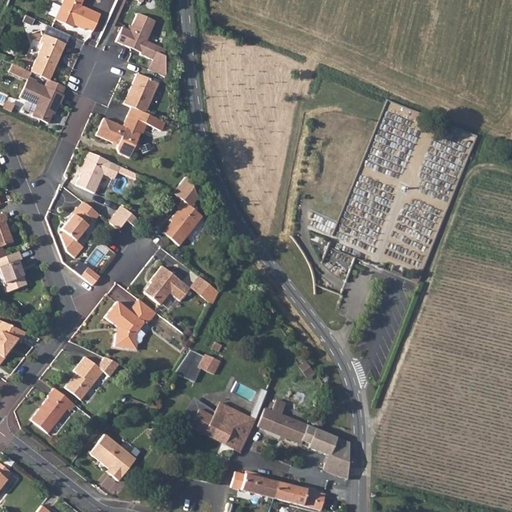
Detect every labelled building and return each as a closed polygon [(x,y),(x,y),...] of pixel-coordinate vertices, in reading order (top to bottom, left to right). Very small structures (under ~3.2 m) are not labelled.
[(61,0),(54,18),(73,26),(74,24),(85,29),(86,26),(94,29),(101,12),(80,4),(82,0),(61,0)] [(129,29),(122,25),(115,40),(129,47),(130,43),(141,48),(140,52),(139,53),(153,59),(149,68),(165,76),(164,54),(159,52),(161,47),(146,40),(154,20),(137,12),(129,29)] [(70,33),(48,24),(44,34),(64,43),(65,43),(70,33)] [(47,78),(49,79),(64,43),(44,34),(43,34),(40,41),(43,42),(31,71),(47,78)] [(129,47),(140,52),(141,48),(130,43),(129,47)] [(25,69),(12,63),(9,71),(22,77),(22,76),(25,69)] [(31,71),(25,69),(22,76),(27,78),(31,71)] [(136,71),(122,102),(131,106),(144,112),(158,81),(136,71)] [(27,78),(19,96),(35,104),(31,114),(49,122),(55,108),(56,109),(60,101),(61,101),(64,94),(61,93),(64,86),(50,80),(47,86),(44,85),(27,78)] [(139,132),(142,131),(146,122),(162,129),(165,121),(144,112),(131,106),(128,114),(123,125),(103,116),(95,133),(112,141),(109,147),(112,153),(123,158),(126,152),(135,147),(131,140),(137,138),(139,132)] [(107,159),(88,151),(82,164),(82,168),(75,182),(93,191),(107,159)] [(174,217),(162,231),(179,244),(202,215),(190,205),(196,197),(189,179),(185,176),(172,191),(183,200),(177,206),(179,207),(172,215),(174,217)] [(71,212),(59,227),(73,238),(85,222),(83,221),(88,215),(75,204),(70,211),(71,212)] [(121,205),(108,220),(118,228),(126,218),(131,222),(136,216),(121,205)] [(0,212),(0,244),(12,240),(4,219),(6,218),(3,211),(0,212)] [(17,259),(21,258),(18,250),(0,256),(0,272),(7,290),(26,282),(17,259)] [(150,282),(142,292),(158,305),(168,293),(179,302),(189,289),(161,266),(149,281),(150,282)] [(409,279),(417,282),(420,274),(413,271),(409,279)] [(208,283),(198,276),(189,287),(199,295),(208,283)] [(148,321),(155,312),(138,298),(128,310),(117,300),(105,316),(115,325),(113,345),(134,347),(136,342),(140,343),(140,340),(142,337),(143,335),(138,330),(142,324),(148,321)] [(0,361),(18,339),(21,339),(25,330),(0,319),(0,361)] [(214,342),(211,348),(217,351),(220,345),(214,342)] [(195,357),(192,365),(212,374),(218,361),(203,354),(201,359),(195,357)] [(64,386),(79,398),(101,370),(107,375),(117,362),(103,355),(96,365),(83,355),(72,369),(75,372),(64,386)] [(74,404),(52,387),(46,396),(47,397),(28,421),(44,434),(66,407),(69,410),(74,404)] [(189,427),(197,409),(199,405),(176,394),(166,416),(189,427)] [(199,405),(197,409),(211,416),(218,402),(204,395),(199,405)] [(252,424),(255,419),(218,402),(211,416),(197,409),(189,427),(233,449),(239,452),(242,446),(252,424)] [(305,424),(263,407),(256,426),(286,438),(298,442),(305,424)] [(305,424),(298,442),(299,443),(300,441),(306,425),(305,424)] [(328,456),(336,437),(306,425),(300,441),(308,444),(307,447),(325,455),(328,456)] [(113,472),(110,475),(117,480),(134,458),(102,433),(88,452),(113,472)] [(345,478),(347,448),(348,442),(336,437),(328,456),(325,455),(322,470),(345,478)] [(0,484),(10,472),(0,464),(0,484)] [(233,471),(229,487),(238,490),(271,499),(275,481),(233,471)] [(271,499),(318,511),(323,493),(275,481),(271,499)]
